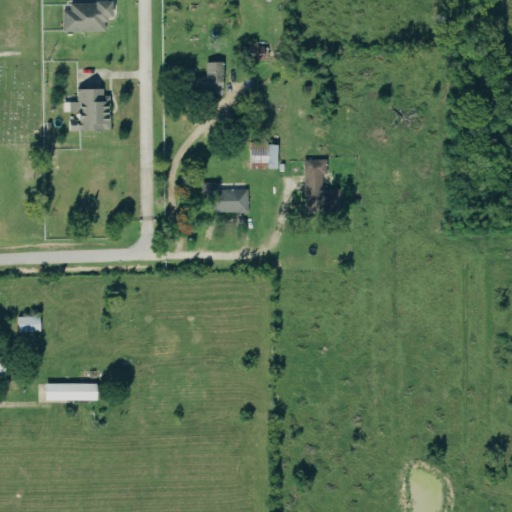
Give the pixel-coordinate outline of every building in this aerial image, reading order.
[(104,31),(104,17),(110,17),(109,2),(68,3),(68,11),(61,11),(61,32),(104,31)] [(267,61),(267,47),(256,46),(256,60),(267,61)] [(204,63),(204,78),(187,78),(187,96),(221,96),(221,63),(204,63)] [(107,96),(101,96),(101,90),(75,90),(75,102),(63,103),(63,112),(68,112),(69,131),(108,130),(107,96)] [(274,169),(275,143),(250,143),(249,168),(274,169)] [(305,160),(305,207),(338,207),(338,189),(320,189),(320,175),(325,175),(325,160),(305,160)] [(246,189),(218,190),(217,183),(209,183),(210,214),(247,212),(246,189)] [(37,315),(15,316),(16,332),(37,331),(37,315)] [(44,382),(44,398),(95,398),(96,382),(44,382)]
